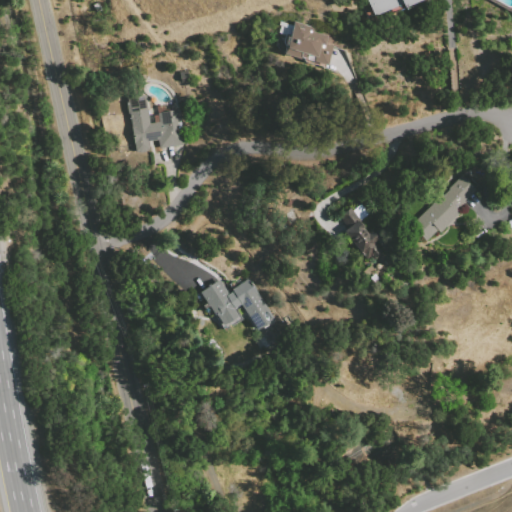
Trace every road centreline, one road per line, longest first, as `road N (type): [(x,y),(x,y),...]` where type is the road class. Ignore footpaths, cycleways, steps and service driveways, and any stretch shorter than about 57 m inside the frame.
road 1 (residential): [(156,511),(38,0)]
road 2 (residential): [(511,120),(464,116),(332,148),(231,152),(210,163),(168,216),(96,246)]
road 3 (motorway): [(27,511),(0,375)]
